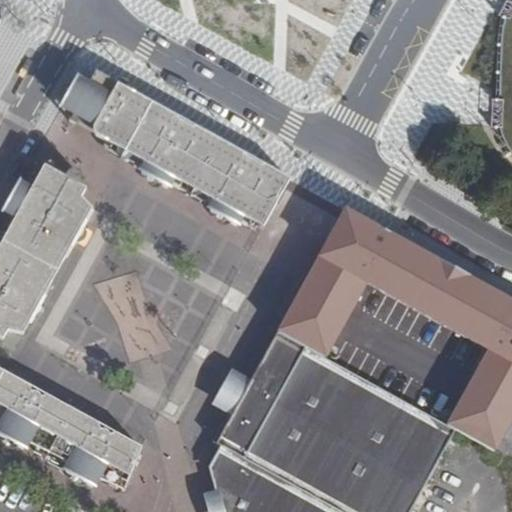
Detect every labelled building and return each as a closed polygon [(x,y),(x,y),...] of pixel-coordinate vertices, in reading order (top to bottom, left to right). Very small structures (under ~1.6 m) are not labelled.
[(511,0),(505,17),(501,35),(498,122),(501,135),(506,145),(511,151),(511,0)] [(88,87),(74,113),(101,128),(96,137),(146,165),(173,179),(215,203),(241,217),(263,229),(290,180),(263,166),(262,168),(246,159),(247,157),(194,127),(193,130),(178,121),(179,119),(96,74),(88,87)] [(75,80),(61,106),(74,113),(88,87),(75,80)] [(146,165),(141,175),(167,189),(173,179),(146,165)] [(44,167),(30,192),(16,218),(0,247),(0,330),(23,335),(29,323),(31,324),(45,298),(44,297),(71,248),(73,249),(87,223),(85,222),(92,210),(81,199),(86,190),(78,186),(80,182),(81,178),(78,173),(75,172),(70,173),(67,176),(66,178),(44,167)] [(18,185),(3,211),(16,218),(30,192),(18,185)] [(215,203),(211,213),(236,227),(241,217),(215,203)] [(338,224),(277,333),(325,359),(367,285),(369,281),(383,288),(381,293),(475,345),(477,341),(491,348),(489,352),(511,365),(511,311),(497,303),(501,297),(466,278),(464,283),(438,269),(440,264),(406,245),(403,250),(358,225),(351,226),(349,230),(338,224)] [(464,283),(466,278),(441,263),(440,264),(438,269),(464,283)] [(383,288),(369,281),(367,285),(381,293),(383,288)] [(511,303),(501,297),(497,303),(511,311),(511,303)] [(221,447),(208,469),(219,507),(220,511),(411,511),(455,432),(447,427),(325,359),(277,333),(247,388),(235,411),(216,445),(221,447)] [(477,341),(475,345),(489,352),(491,348),(477,341)] [(511,421),(511,365),(489,352),(447,427),(455,432),(494,453),(511,421)] [(0,429),(0,430),(0,437),(23,450),(26,443),(70,465),(66,474),(92,488),(97,479),(123,492),(141,449),(115,434),(110,437),(108,434),(106,432),(100,431),(99,426),(46,397),(41,399),(38,394),(35,393),(31,394),(30,388),(3,373),(0,370),(0,429)] [(247,388),(232,379),(219,402),(235,411),(247,388)]
